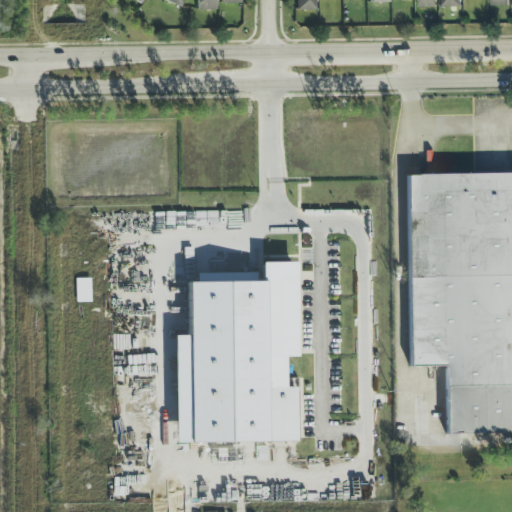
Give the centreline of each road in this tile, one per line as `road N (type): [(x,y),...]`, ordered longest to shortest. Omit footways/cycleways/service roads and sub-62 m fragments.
road 1 (track): [(32,89),(35,511)]
road 2 (secondary): [(269,84),(511,81)]
road 3 (secondary): [(486,48),(269,52)]
road 4 (secondary): [(0,89),(196,86)]
road 5 (secondary): [(269,52),(93,55)]
